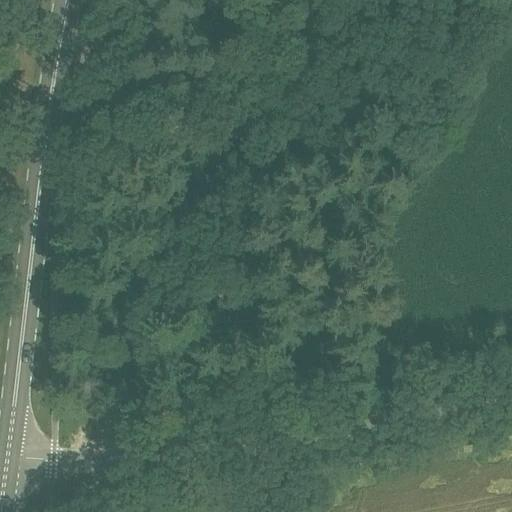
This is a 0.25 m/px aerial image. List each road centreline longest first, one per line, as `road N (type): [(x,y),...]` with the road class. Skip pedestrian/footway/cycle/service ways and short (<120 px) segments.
road 1 (unclassified): [(10,467),(168,456),(511,395)]
road 2 (secondary): [(10,467),(71,0)]
